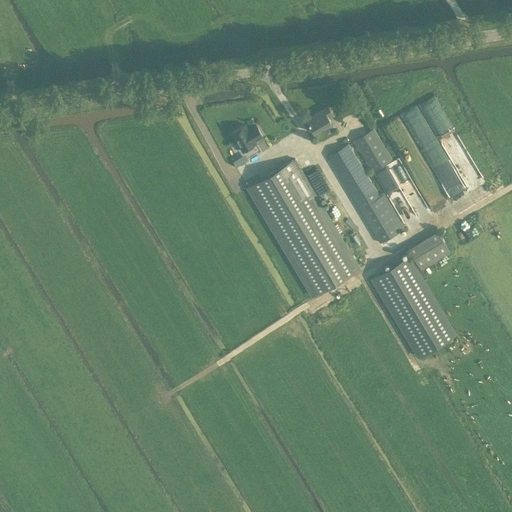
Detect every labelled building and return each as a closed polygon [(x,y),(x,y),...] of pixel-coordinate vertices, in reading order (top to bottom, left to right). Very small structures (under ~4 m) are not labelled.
[(329,117),(333,114),(329,106),(307,119),(315,131),(331,121),(329,117)] [(256,125),(248,130),(245,124),(232,132),(243,150),(256,142),(254,140),(263,135),(256,125)] [(353,140),(372,172),(373,172),(393,160),(374,128),(354,140),(353,140)] [(349,143),(328,156),(329,156),(381,241),(404,228),(385,197),(382,198),(372,181),(377,179),(373,172),(372,172),(368,175),(349,143)] [(238,158),(233,161),(236,167),(241,164),(238,158)] [(248,186),(314,295),(358,268),(317,199),(319,198),(295,158),(248,186)] [(455,334),(409,256),(372,277),(418,355),(455,334)]
